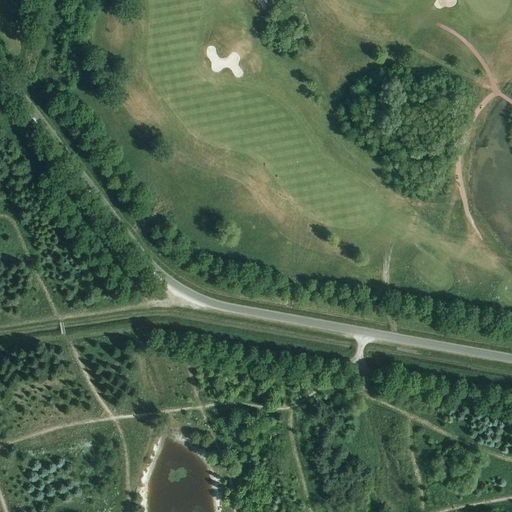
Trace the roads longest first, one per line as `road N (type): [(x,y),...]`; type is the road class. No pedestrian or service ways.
road 1 (unclassified): [(511,359),(232,308),(185,292),(150,264),(0,69)]
road 2 (track): [(59,318),(199,298)]
